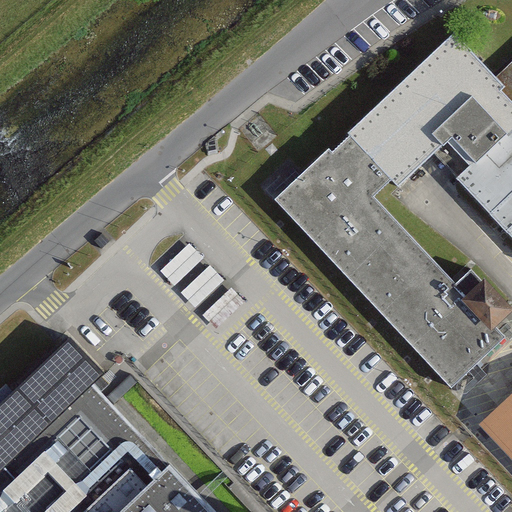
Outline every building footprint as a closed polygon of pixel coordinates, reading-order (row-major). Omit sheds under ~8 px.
[(456,37),(351,135),(390,176),(397,183),(432,151),(511,236),(511,62),(495,78),(456,37)] [(277,199),(451,385),(504,337),(493,325),(509,310),(472,271),(455,286),(370,196),(390,176),(351,135),(331,154),(329,151),(277,199)] [(0,405),(0,431),(72,364),(89,382),(98,374),(67,341),(0,405)] [(0,511),(213,511),(89,382),(72,364),(0,431),(0,511)] [(511,394),(481,424),(511,455),(511,394)]
